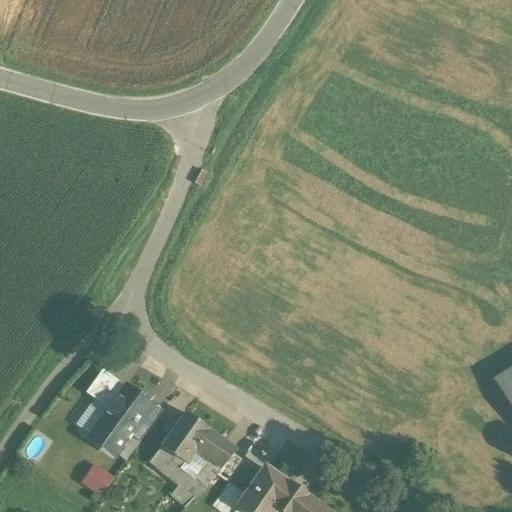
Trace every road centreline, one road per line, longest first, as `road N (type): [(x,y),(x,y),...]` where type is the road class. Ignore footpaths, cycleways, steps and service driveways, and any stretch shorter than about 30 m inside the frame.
road 1 (residential): [(0,464),(74,361),(129,303),(181,180),(183,114)]
road 2 (tertiary): [(183,114),(157,118),(81,105),(0,81)]
road 3 (tertiary): [(292,0),(258,55),(183,114)]
